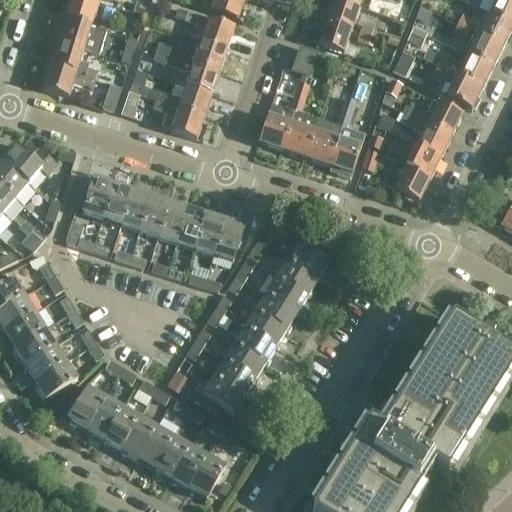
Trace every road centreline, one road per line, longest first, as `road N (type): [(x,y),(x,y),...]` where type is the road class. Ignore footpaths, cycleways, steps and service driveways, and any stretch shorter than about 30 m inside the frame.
road 1 (residential): [(259,511),(430,249)]
road 2 (residential): [(2,100),(222,178)]
road 3 (residential): [(222,178),(430,249)]
road 4 (residential): [(222,178),(279,0)]
road 5 (residential): [(511,87),(430,249)]
road 6 (residential): [(130,511),(19,446),(0,414)]
